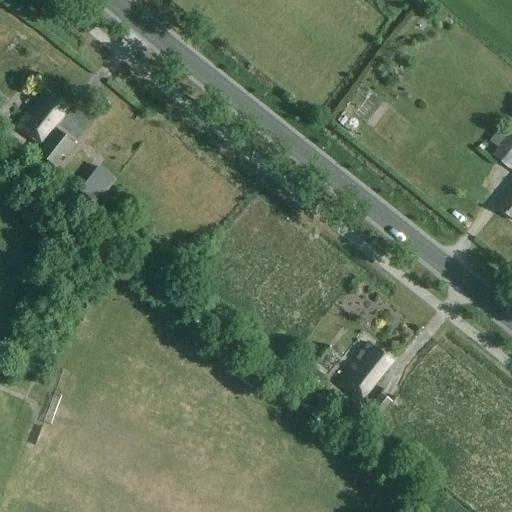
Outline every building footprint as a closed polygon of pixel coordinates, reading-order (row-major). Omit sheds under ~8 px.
[(37,144),(66,108),(45,91),(16,127),(37,144)] [(0,118),(3,120),(9,108),(0,102),(0,118)] [(56,131),(37,155),(54,168),(63,157),(66,159),(76,146),(56,131)] [(511,134),(493,156),(510,170),(511,168),(511,134)] [(116,181),(98,167),(78,193),(96,207),(116,181)] [(511,197),(501,210),(511,219),(511,197)] [(361,402),(391,363),(369,345),(338,384),(361,402)] [(21,369),(33,374),(41,355),(42,351),(30,346),(21,369)] [(318,384),(323,377),(314,370),(308,377),(318,384)] [(380,395),(363,415),(372,423),(390,403),(380,395)]
